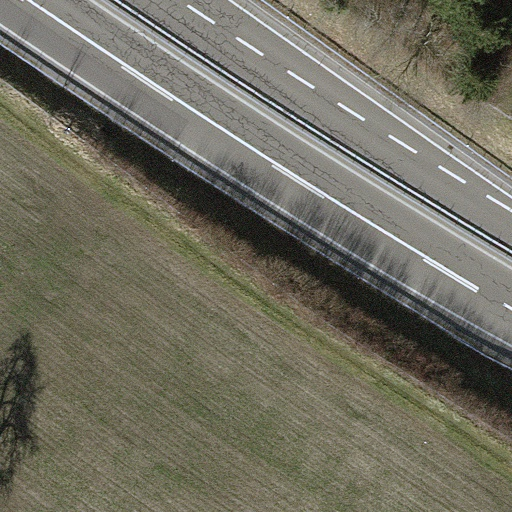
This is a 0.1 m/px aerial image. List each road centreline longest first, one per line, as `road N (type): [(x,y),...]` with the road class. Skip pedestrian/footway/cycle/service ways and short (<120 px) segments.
road 1 (trunk): [(58,0),(511,289)]
road 2 (trunk): [(511,230),(150,0)]
